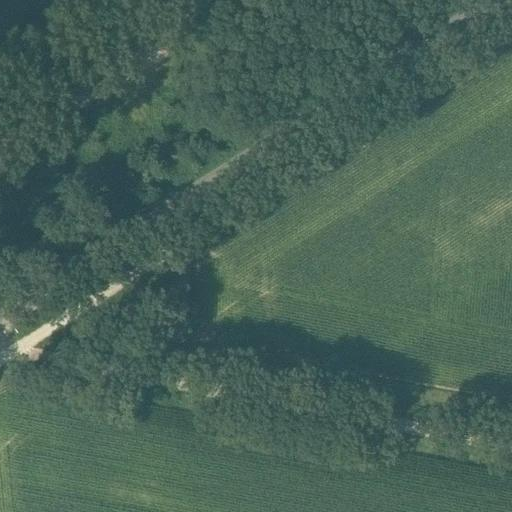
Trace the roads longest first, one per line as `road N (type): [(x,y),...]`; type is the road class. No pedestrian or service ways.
road 1 (tertiary): [(0,320),(497,0)]
road 2 (unclassified): [(511,449),(0,350)]
road 3 (track): [(192,0),(0,141)]
